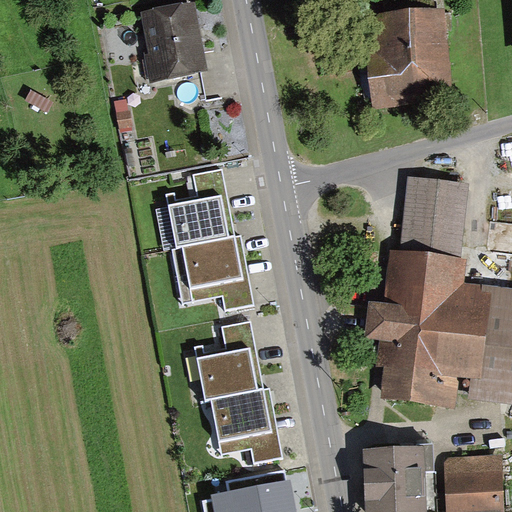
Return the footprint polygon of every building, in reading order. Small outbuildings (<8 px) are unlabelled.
[(366,0),(373,60),(359,62),(364,112),(446,103),(436,12),(423,14),(421,0),(366,0)] [(178,22),(132,28),(140,91),(186,85),(178,22)] [(458,193),(403,187),(388,313),(363,310),(359,339),(384,342),(377,398),(447,406),(450,379),(466,381),(464,397),(511,402),(511,299),(446,292),(458,193)] [(220,203),(172,210),(178,250),(185,249),(192,291),(240,284),(234,241),(226,242),(220,203)] [(247,356),(198,365),(205,403),(211,402),(219,445),(268,435),(260,395),(255,396),(247,356)] [(421,511),(421,456),(366,457),(366,511),(421,511)] [(497,511),(494,460),(443,463),(446,511),(497,511)] [(293,511),(289,489),(216,504),(217,511),(293,511)]
